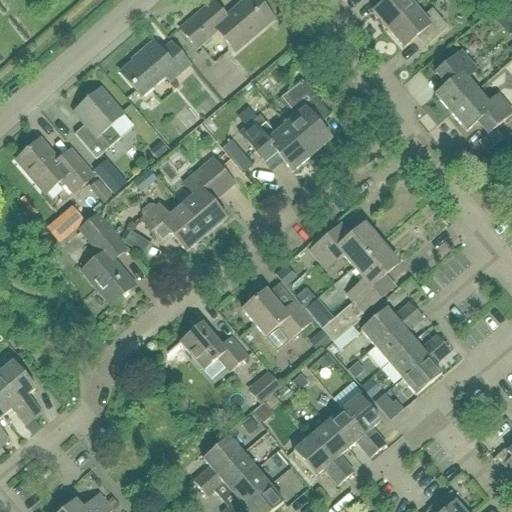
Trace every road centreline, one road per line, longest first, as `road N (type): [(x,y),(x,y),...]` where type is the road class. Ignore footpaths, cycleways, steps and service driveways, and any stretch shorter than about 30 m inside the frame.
road 1 (residential): [(0,478),(102,395),(126,347),(400,133)]
road 2 (residential): [(0,125),(143,0)]
road 3 (residential): [(400,133),(409,118),(313,4)]
road 4 (residential): [(335,511),(429,419)]
road 5 (residential): [(429,419),(428,406),(511,336)]
road 6 (residential): [(506,511),(429,419)]
